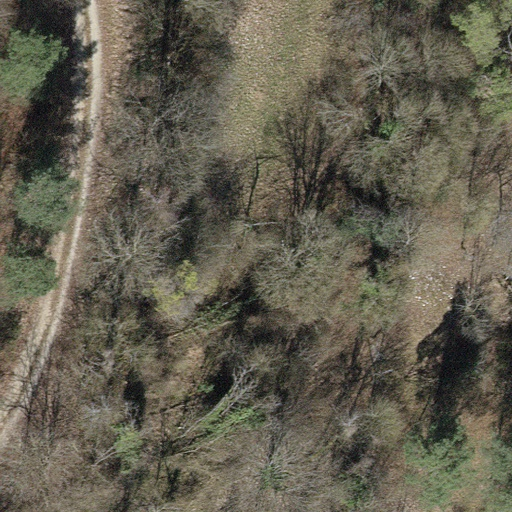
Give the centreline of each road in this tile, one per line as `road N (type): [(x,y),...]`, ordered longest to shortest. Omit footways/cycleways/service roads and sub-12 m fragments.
road 1 (track): [(88,0),(80,210),(51,322),(0,435)]
road 2 (track): [(85,0),(0,166)]
